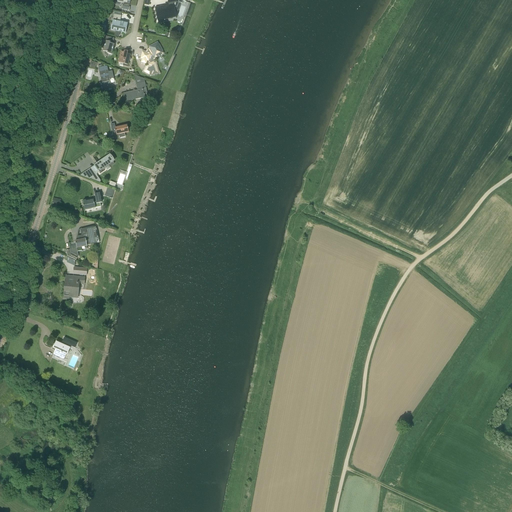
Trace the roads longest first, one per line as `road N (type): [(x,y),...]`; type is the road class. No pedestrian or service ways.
road 1 (track): [(334,511),(372,344),(398,285),(511,176)]
road 2 (unclassified): [(0,339),(99,0)]
